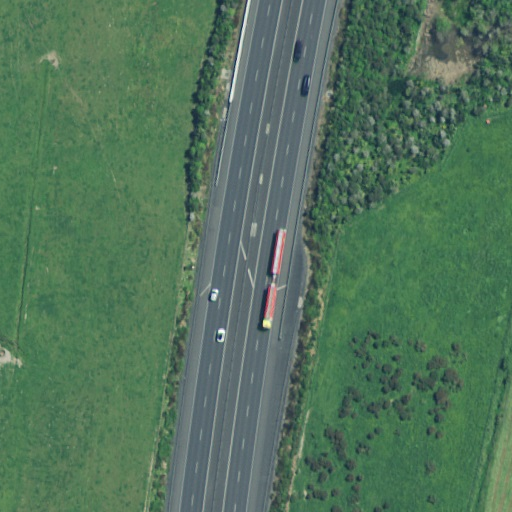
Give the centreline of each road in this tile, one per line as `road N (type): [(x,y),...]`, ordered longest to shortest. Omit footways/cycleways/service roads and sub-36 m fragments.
road 1 (motorway): [(316,0),(236,511)]
road 2 (motorway): [(192,511),(269,0)]
